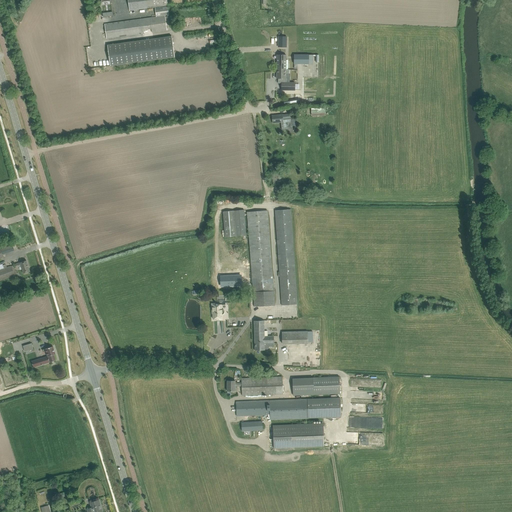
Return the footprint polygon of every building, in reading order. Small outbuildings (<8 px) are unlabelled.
[(127,0),(129,11),(155,7),(156,17),(104,24),(106,39),(144,33),(143,30),(151,29),(151,32),(167,30),(165,16),(169,15),(167,0),(127,0)] [(111,67),(175,58),(172,37),(108,46),(111,67)] [(277,55),(277,79),(278,79),(278,83),(281,83),(281,82),(286,82),(286,79),(286,74),(290,74),(290,70),(286,70),(286,55),(277,55)] [(308,64),(308,55),(293,55),(293,64),(308,64)] [(295,83),(281,82),(281,91),(295,91),(295,83)] [(273,123),(281,122),(282,130),(292,129),(291,119),(296,118),(296,114),(291,114),(282,115),(272,116),(273,123)] [(275,210),(279,272),(278,272),(278,277),(280,277),(282,305),(297,304),(291,209),(275,210)] [(246,236),(244,210),(223,212),(225,238),(246,236)] [(254,306),(274,305),(274,294),(275,294),(274,288),(273,287),(267,210),(247,212),(254,292),(254,306)] [(0,258),(3,258),(2,254),(5,253),(9,252),(14,250),(13,245),(8,247),(0,249),(0,248),(0,258)] [(30,272),(26,261),(20,263),(16,264),(17,267),(21,266),(23,274),(30,272)] [(3,266),(2,264),(0,264),(0,280),(15,276),(17,275),(14,265),(7,268),(6,264),(3,266)] [(238,276),(221,276),(221,286),(238,286),(238,276)] [(217,302),(212,303),(212,310),(213,310),(213,314),(213,319),(217,319),(217,320),(222,320),(222,315),(222,314),(223,314),(224,314),(224,313),(224,312),(224,311),(224,310),(223,309),(222,309),(221,308),(221,303),(217,304),(217,302)] [(264,336),(264,320),(254,321),(255,350),(265,350),(265,343),(274,343),(274,336),(264,336)] [(282,332),(283,344),(307,344),(307,331),(282,332)] [(56,360),(54,355),(55,354),(53,347),(45,349),(47,355),(45,356),(45,357),(32,361),(33,367),(50,362),(48,357),(50,362),(56,360)] [(293,395),(340,393),(339,376),(293,378),(293,395)] [(235,381),(227,381),(227,391),(235,391),(235,386),(242,386),(242,396),(283,394),(282,377),(242,378),(242,383),(235,383),(235,381)] [(270,415),(270,420),(341,417),(340,398),(236,402),(237,416),(270,415)] [(263,430),(262,421),(242,423),(242,431),(263,430)] [(291,448),(324,446),(323,423),(290,424),(272,425),(274,448),(291,448)] [(87,511),(102,511),(99,500),(90,502),(91,508),(87,509),(87,511)]
